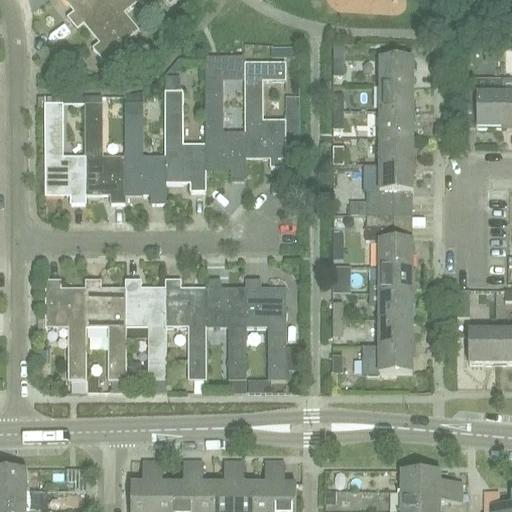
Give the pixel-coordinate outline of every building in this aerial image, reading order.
[(78,32),(86,26),(117,0),(116,0),(115,1),(113,0),(65,0),(76,13),(68,19),(78,32)] [(117,0),(86,26),(101,44),(93,51),(103,63),(126,45),(127,44),(140,33),(126,15),(144,0),(164,0),(171,8),(181,0),(117,0)] [(61,45),(78,36),(73,27),(56,37),(61,45)] [(329,50),(358,53),(359,37),(331,33),(329,50)] [(295,51),(283,51),(283,61),(295,61),(295,51)] [(335,62),(335,80),(345,80),(345,62),(335,62)] [(381,63),(380,89),(414,89),(414,63),(381,63)] [(246,67),(247,137),(247,162),(272,161),(272,172),(287,171),(287,151),(287,137),(287,126),(287,124),(264,124),(264,85),(286,85),(286,67),(246,67)] [(166,79),(166,95),(167,185),(190,185),(190,195),(207,195),(207,174),(206,83),(206,150),(185,150),(184,95),(181,95),(181,80),(166,79)] [(247,162),(247,137),(225,137),(225,83),(206,83),(207,174),(231,174),(231,184),(247,183),(247,162)] [(476,132),(501,132),(501,96),(477,96),(477,83),(463,83),(463,107),(476,107),(476,132)] [(380,89),(380,115),(414,115),(414,89),(380,89)] [(127,108),(127,197),(151,197),(151,208),(167,208),(167,185),(166,95),(166,161),(144,161),(144,95),(134,99),(126,99),(126,108),(127,108)] [(511,95),(501,96),(501,132),(511,132),(511,95)] [(335,115),(345,115),(345,98),(335,98),(335,115)] [(86,108),(87,108),(87,197),(111,197),(111,208),(127,208),(127,197),(127,108),(126,108),(127,160),(104,161),(104,108),(103,108),(103,100),(86,100),(86,108)] [(87,208),(87,197),(87,108),(86,108),(86,161),(64,161),(64,108),(46,108),(46,200),(71,200),(71,208),(87,208)] [(335,115),(335,132),(345,132),(345,115),(335,115)] [(379,134),(378,115),(351,117),(352,136),(379,134)] [(380,115),(380,141),(414,141),(414,115),(380,115)] [(287,137),(287,151),(298,151),(298,126),(287,126),(287,137)] [(380,141),(380,168),(414,168),(414,141),(380,141)] [(335,168),(345,168),(344,150),(335,150),(335,168)] [(368,195),(368,206),(394,206),(394,195),(414,195),(414,168),(380,168),(380,195),(368,195)] [(436,227),(437,205),(418,205),(418,227),(436,227)] [(368,206),(368,215),(368,219),(394,219),(394,206),(368,206)] [(380,244),(380,270),(413,270),(413,244),(394,244),(394,219),(368,219),(368,244),(380,244)] [(335,270),(334,288),(344,288),(344,270),(335,270)] [(413,270),(380,270),(380,285),(371,285),(371,297),(413,297),(413,270)] [(87,385),(87,331),(87,284),(87,294),(62,294),(62,284),(47,285),(47,332),(70,332),(70,385),(87,385)] [(127,284),(127,294),(102,294),(102,284),(87,284),(87,331),(109,331),(109,385),(114,385),(114,397),(126,397),(126,385),(127,385),(127,331),(127,284)] [(167,331),(167,284),(167,294),(142,294),(142,284),(127,284),(127,331),(149,331),(150,385),(167,385),(167,331)] [(207,331),(207,293),(182,293),(182,284),(167,284),(167,331),(189,331),(189,384),(207,384),(207,331)] [(222,284),(207,284),(207,293),(207,331),(229,331),(230,384),(247,384),(247,331),(247,284),(247,293),(222,294),(222,284)] [(247,284),(247,331),(269,331),(270,384),(287,384),(287,292),(262,292),(262,284),(247,284)] [(457,294),(457,320),(470,320),(470,294),(457,294)] [(380,310),(380,323),(413,323),(413,297),(371,297),(371,309),(380,310)] [(334,323),(344,323),(344,306),(334,306),(334,323)] [(334,323),(334,341),(344,341),(344,323),(334,323)] [(380,323),(379,350),(413,350),(413,323),(380,323)] [(469,367),(496,367),(496,333),(469,333),(469,367)] [(511,333),(496,333),(496,367),(511,367),(511,333)] [(413,378),(413,350),(379,350),(379,351),(362,351),(362,380),(379,380),(379,378),(413,378)] [(344,359),(334,359),(334,377),(344,377),(344,359)] [(248,397),(260,396),(260,384),(248,384),(248,397)] [(98,397),(98,385),(87,385),(87,397),(98,397)] [(132,511),(154,511),(154,486),(154,465),(144,465),(144,487),(133,487),(132,511)] [(163,465),(154,465),(154,486),(154,511),(174,511),(175,488),(163,488),(163,465)] [(185,488),(175,488),(174,511),(194,511),(195,486),(195,466),(185,465),(185,488)] [(214,511),(215,488),(204,488),(204,466),(195,466),(195,486),(194,511),(214,511)] [(226,488),(215,488),(214,511),(235,511),(235,486),(236,466),(226,466),(226,488)] [(255,511),(256,488),(245,488),(245,466),(236,466),(235,486),(235,511),(255,511)] [(266,488),(256,488),(255,511),(276,511),(276,487),(276,466),(266,466),(266,488)] [(297,511),(297,487),(285,487),(286,466),(276,466),(276,487),(276,511),(297,511)] [(0,494),(28,495),(28,474),(0,473),(0,494)] [(402,475),(402,496),(464,497),(464,487),(442,486),(443,475),(402,475)] [(0,494),(0,511),(27,511),(28,495),(0,494)] [(490,511),(511,511),(511,495),(511,507),(491,507),(490,511)] [(401,511),(441,511),(442,506),(464,506),(464,497),(402,496),(401,511)]
